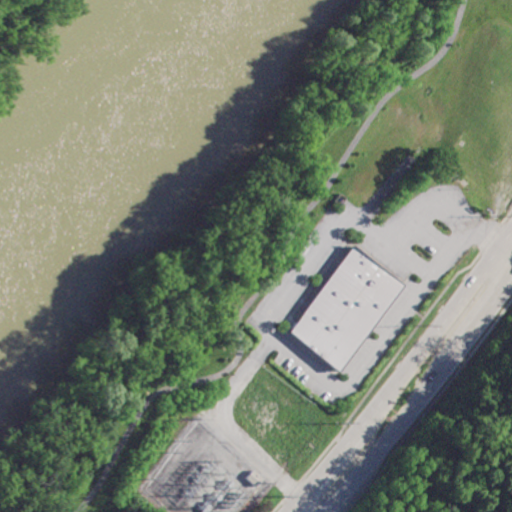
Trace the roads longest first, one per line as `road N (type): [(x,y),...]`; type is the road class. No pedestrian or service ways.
road 1 (trunk): [(511,229),(410,369),(288,511)]
road 2 (trunk): [(325,511),(511,276)]
